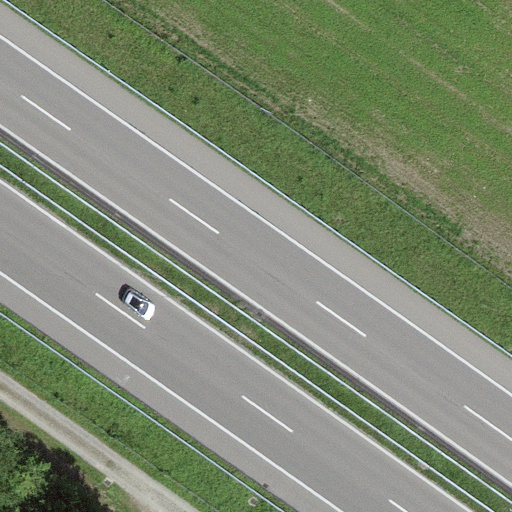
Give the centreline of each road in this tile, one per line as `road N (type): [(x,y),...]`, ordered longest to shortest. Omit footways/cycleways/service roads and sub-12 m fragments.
road 1 (motorway): [(511,438),(0,79)]
road 2 (motorway): [(0,229),(402,511)]
road 3 (track): [(0,434),(119,511)]
